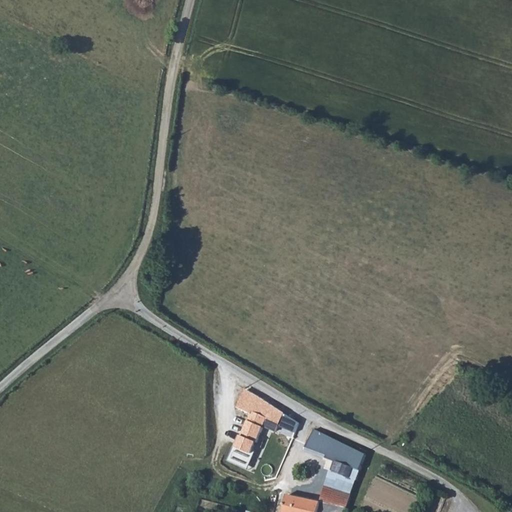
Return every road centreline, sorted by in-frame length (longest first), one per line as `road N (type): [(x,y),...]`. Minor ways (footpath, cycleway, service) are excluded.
road 1 (unclassified): [(120,294),(214,360),(478,511)]
road 2 (unclassified): [(190,0),(152,217),(120,294)]
road 3 (unclassified): [(120,294),(0,389)]
